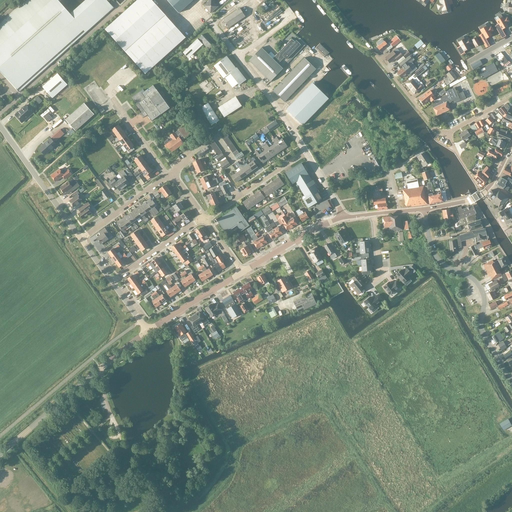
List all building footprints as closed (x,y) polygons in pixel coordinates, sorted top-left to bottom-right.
[(61,0),(26,0),(8,16),(5,19),(0,23),(0,71),(16,89),(19,93),(21,90),(47,67),(51,64),(50,64),(71,46),(74,43),(111,10),(114,8),(110,5),(106,0),(85,0),(70,14),(59,2),(61,0)] [(185,38),(165,15),(151,0),(137,0),(105,29),(145,74),(185,38)] [(166,0),(167,1),(179,13),(187,6),(193,0),(166,0)] [(211,0),(210,0),(204,6),(210,13),(218,7),(211,0)] [(446,9),(449,9),(448,5),(447,0),(443,0),(440,1),(441,4),(437,5),(438,9),(442,8),(442,10),(446,9)] [(240,8),(223,19),(228,28),(245,16),(240,8)] [(275,14),(270,17),(273,23),(279,21),(275,14)] [(499,19),(497,21),(498,24),(501,29),(507,26),(506,23),(509,21),(507,17),(504,19),(503,17),(502,17),(499,19)] [(485,39),(491,35),(490,32),(493,31),(491,27),(487,28),(487,27),(486,27),(480,30),(482,34),(485,39)] [(213,45),(203,34),(198,39),(208,50),(213,45)] [(197,39),(183,53),(187,57),(201,44),(197,39)] [(275,56),(274,57),(277,60),(276,62),(278,64),(280,61),(284,57),(286,59),(300,45),(296,40),(295,42),(292,39),(275,56)] [(382,39),(377,44),(379,46),(377,47),(381,52),(386,48),(388,51),(392,47),(389,43),(387,44),(384,41),(384,42),(382,39)] [(461,41),(459,43),(460,46),(463,51),(469,48),(468,45),(471,43),(469,39),(466,41),(465,39),(464,39),(461,41)] [(249,61),(270,81),(283,69),(261,48),(249,61)] [(393,51),(385,57),(389,63),(395,58),(397,61),(403,56),(400,52),(396,48),(393,51)] [(239,85),(246,80),(236,67),(235,68),(226,56),(214,66),(223,79),(225,77),(233,87),(237,84),(239,85)] [(402,68),(397,73),(397,74),(399,76),(402,79),(407,74),(408,75),(412,72),(411,71),(412,70),(407,65),(411,62),(413,61),(409,56),(399,64),(402,68)] [(316,69),(304,58),(272,91),(284,102),(316,69)] [(473,70),(482,64),(480,60),(471,65),(473,70)] [(479,73),(482,79),(497,71),(493,63),(481,70),(482,72),(479,73)] [(208,75),(210,74),(206,65),(200,68),(202,73),(206,71),(208,75)] [(424,66),(416,73),(418,76),(427,69),(424,66)] [(457,78),(451,71),(442,78),(445,82),(444,83),(447,86),(457,78)] [(67,85),(57,74),(42,87),(52,98),(67,85)] [(408,79),(410,81),(406,84),(410,89),(415,84),(416,84),(419,81),(414,74),(408,79)] [(463,81),(463,80),(466,78),(465,76),(461,78),(448,85),(449,88),(463,81)] [(210,82),(208,84),(206,81),(199,84),(204,94),(214,90),(210,82)] [(415,84),(410,89),(415,94),(424,86),(420,81),(419,81),(416,84),(415,84)] [(91,100),(101,97),(96,82),(86,85),(91,100)] [(286,110),(302,125),(328,99),(312,83),(286,110)] [(169,108),(153,85),(145,91),(141,93),(145,98),(138,103),(145,113),(151,121),(169,108)] [(454,88),(450,90),(446,92),(448,95),(440,99),(441,100),(432,105),(433,108),(436,115),(449,109),(446,103),(452,101),(453,103),(465,98),(462,92),(457,94),(454,88)] [(218,99),(223,96),(220,90),(214,93),(218,99)] [(430,91),(429,91),(419,99),(423,104),(430,99),(432,101),(435,98),(430,91)] [(236,97),(218,108),(224,117),(241,106),(236,97)] [(84,103),(65,120),(75,131),(94,114),(84,103)] [(211,125),(219,120),(208,103),(200,108),(211,125)] [(503,106),(498,110),(502,116),(503,117),(511,121),(511,112),(508,111),(510,107),(507,103),(503,106)] [(21,123),(33,113),(26,105),(15,115),(21,123)] [(511,129),(511,121),(503,117),(502,120),(507,123),(506,126),(511,129)] [(201,118),(197,121),(203,128),(207,125),(201,118)] [(267,127),(270,132),(278,126),(275,121),(267,127)] [(38,125),(29,132),(34,139),(43,131),(38,125)] [(112,130),(116,135),(122,130),(118,125),(112,130)] [(164,142),(166,145),(165,145),(170,153),(183,143),(181,141),(191,134),(184,125),(174,133),(170,135),(172,138),(169,141),(168,142),(167,140),(164,142)] [(497,129),(496,133),(498,134),(497,137),(498,138),(509,142),(510,138),(511,135),(508,134),(508,132),(500,129),(499,130),(497,129)] [(61,130),(52,138),(55,142),(64,134),(61,130)] [(116,135),(119,140),(126,135),(122,130),(116,135)] [(466,130),(459,135),(463,140),(464,139),(466,141),(468,139),(467,137),(470,135),(466,130)] [(119,140),(123,145),(129,141),(126,135),(119,140)] [(276,137),(274,139),(282,150),(287,146),(282,139),(279,141),(276,137)] [(39,149),(44,155),(50,150),(50,151),(56,145),(50,138),(44,144),(39,149)] [(503,149),(505,143),(498,139),(497,140),(496,141),(492,138),(491,139),(490,139),(489,142),(489,143),(503,149)] [(105,146),(99,139),(95,142),(100,149),(105,146)] [(275,144),(272,146),(277,153),(282,150),(274,139),(272,140),(275,144)] [(129,141),(123,145),(127,151),(129,153),(134,149),(133,149),(132,147),(133,146),(129,141)] [(267,144),(264,145),(272,157),(277,153),(272,146),(269,148),(267,144)] [(265,150),(262,153),(267,160),(272,157),(264,145),(262,147),(265,150)] [(413,145),(407,151),(410,154),(416,148),(413,145)] [(200,151),(198,153),(200,157),(203,155),(210,151),(207,147),(200,151)] [(92,155),(87,149),(83,151),(87,157),(92,155)] [(493,152),(489,150),(486,155),(495,159),(498,155),(501,156),(503,153),(495,149),(493,152)] [(257,151),(254,153),(262,164),(267,160),(262,153),(259,155),(257,151)] [(113,159),(109,153),(105,155),(109,162),(113,159)] [(417,157),(419,161),(421,160),(422,162),(421,163),(423,167),(430,162),(424,153),(417,157)] [(134,160),(138,166),(144,161),(140,156),(134,160)] [(192,162),(195,168),(205,163),(204,161),(201,163),(199,159),(192,162)] [(226,159),(216,166),(218,168),(220,166),(223,169),(230,164),(227,161),(226,159)] [(251,163),(248,165),(252,171),(257,167),(256,165),(253,161),(251,159),(249,161),(251,163)] [(138,166),(141,171),(148,166),(144,161),(138,166)] [(101,169),(95,162),(92,164),(97,171),(101,169)] [(195,168),(197,173),(204,170),(203,167),(206,165),(205,163),(195,168)] [(301,163),(285,173),(292,184),(296,182),(304,195),(301,197),(308,208),(315,204),(315,203),(323,198),(301,163)] [(243,165),(241,166),(247,175),(252,171),(248,165),(244,167),(243,165)] [(511,177),(511,175),(511,165),(510,169),(505,168),(503,172),(511,177)] [(143,173),(145,176),(144,176),(147,180),(152,176),(150,173),(152,171),(148,166),(141,171),(142,171),(139,173),(135,176),(136,178),(143,173)] [(240,170),(237,172),(241,178),(247,175),(241,166),(239,168),(240,170)] [(482,186),(488,180),(487,179),(491,175),(488,173),(490,170),(486,166),(480,173),(479,172),(473,178),(482,186)] [(59,169),(51,176),(55,182),(63,176),(65,179),(72,174),(68,169),(62,174),(59,169)] [(118,174),(121,178),(119,180),(124,187),(129,184),(125,178),(127,177),(123,171),(118,174)] [(428,171),(422,173),(424,181),(430,179),(428,171)] [(234,175),(232,172),(230,174),(232,176),(236,182),(241,178),(237,172),(234,175)] [(116,176),(113,178),(109,181),(109,182),(106,184),(110,189),(115,185),(119,191),(124,187),(119,180),(116,176)] [(200,179),(202,184),(215,179),(213,176),(209,178),(208,179),(206,176),(200,179)] [(279,177),(273,181),(278,189),(283,184),(279,177)] [(496,185),(505,190),(507,191),(509,187),(507,187),(510,182),(508,181),(501,177),(499,182),(497,182),(496,184),(496,185)] [(215,179),(202,184),(204,190),(211,187),(211,186),(218,183),(216,178),(215,179)] [(104,189),(97,179),(95,181),(102,190),(104,189)] [(408,189),(402,190),(406,206),(411,206),(411,207),(427,204),(423,186),(418,187),(417,179),(406,182),(408,189)] [(68,181),(59,188),(64,193),(70,189),(72,191),(80,186),(76,181),(71,185),(68,181)] [(273,181),(267,186),(272,193),(278,189),(273,181)] [(424,187),(426,197),(427,203),(429,203),(430,206),(437,204),(436,203),(443,202),(441,191),(433,193),(431,183),(427,184),(427,186),(424,187)] [(156,199),(157,198),(160,196),(158,193),(161,191),(166,197),(171,193),(165,185),(160,189),(153,194),(156,199)] [(223,186),(220,187),(223,195),(224,195),(228,193),(225,185),(223,186)] [(262,190),(261,191),(265,197),(267,196),(272,193),(267,186),(262,189),(262,190)] [(491,200),(490,202),(500,210),(502,208),(501,207),(508,198),(499,191),(496,194),(491,190),(486,196),(491,200)] [(82,201),(78,195),(79,194),(77,191),(72,194),(74,197),(69,201),(74,207),(82,201)] [(207,195),(209,201),(220,196),(223,195),(221,191),(215,194),(214,192),(207,195)] [(259,191),(255,194),(260,201),(264,198),(265,197),(261,191),(260,191),(259,191)] [(255,194),(249,198),(254,205),(260,201),(255,194)] [(221,198),(220,196),(209,201),(212,206),(219,203),(217,200),(221,198)] [(287,203),(284,197),(276,202),(280,207),(287,203)] [(146,201),(155,214),(155,215),(158,212),(156,209),(155,210),(153,208),(156,205),(151,198),(146,201)] [(249,198),(243,202),(248,209),(254,205),(249,198)] [(386,204),(385,198),(373,200),(373,205),(377,205),(377,210),(387,209),(386,204)] [(146,201),(141,205),(146,213),(149,211),(152,214),(153,216),(155,215),(155,214),(146,201)] [(84,210),(78,214),(82,219),(91,213),(88,209),(91,207),(88,202),(82,207),(84,210)] [(163,208),(164,209),(166,212),(170,209),(171,211),(175,209),(177,212),(183,208),(179,202),(171,208),(168,204),(163,208)] [(276,202),(269,206),(271,209),(272,211),(279,207),(278,205),(276,202)] [(141,205),(136,209),(144,220),(146,218),(143,215),(146,213),(141,205)] [(265,216),(271,212),(268,206),(261,210),(265,216)] [(459,213),(455,214),(459,226),(477,220),(476,217),(475,213),(476,213),(473,206),(462,210),(461,207),(457,208),(459,213)] [(214,220),(215,222),(217,221),(224,231),(235,224),(241,231),(249,225),(236,207),(217,220),(216,219),(214,220)] [(499,213),(502,217),(504,216),(506,220),(510,217),(511,216),(507,208),(499,213)] [(136,209),(131,212),(137,220),(139,218),(142,221),(144,220),(136,209)] [(299,209),(296,211),(298,216),(302,222),(308,218),(305,212),(304,212),(303,210),(300,212),(299,209)] [(443,220),(445,220),(446,222),(444,222),(444,226),(448,225),(448,220),(451,219),(451,218),(453,218),(452,213),(450,213),(450,209),(442,210),(443,220)] [(177,222),(182,218),(184,221),(190,217),(186,211),(172,221),(175,225),(178,224),(177,222)] [(131,212),(126,216),(136,229),(137,227),(136,226),(136,225),(134,222),(137,220),(131,212)] [(280,218),(283,223),(283,224),(287,231),(292,228),(288,221),(286,218),(285,216),(284,214),(282,215),(283,217),(280,218)] [(126,216),(121,219),(127,227),(130,225),(132,228),(134,227),(135,229),(136,229),(126,216)] [(151,221),(154,226),(161,222),(157,216),(151,221)] [(289,216),(286,218),(288,221),(292,228),(297,225),(293,218),(291,218),(290,216),(289,216)] [(384,228),(386,227),(388,227),(389,232),(402,231),(401,216),(390,217),(383,217),(384,228)] [(98,217),(91,220),(93,225),(100,222),(98,217)] [(124,229),(127,227),(121,219),(116,223),(124,234),(127,233),(124,229)] [(404,230),(412,229),(411,220),(402,222),(404,230)] [(467,225),(469,232),(482,227),(480,220),(467,225)] [(270,225),(267,221),(264,223),(267,227),(268,229),(266,230),(272,240),(277,237),(273,230),(272,228),(270,225)] [(154,226),(158,231),(165,227),(161,222),(154,226)] [(171,222),(167,225),(165,227),(158,231),(162,237),(168,232),(175,227),(171,222)] [(278,227),(273,230),(277,237),(282,234),(278,227)] [(101,235),(96,238),(101,244),(108,239),(106,236),(109,234),(104,228),(99,232),(101,235)] [(195,231),(200,238),(202,241),(205,239),(202,236),(205,234),(201,228),(195,231)] [(487,240),(488,239),(488,236),(486,236),(485,229),(472,232),(459,236),(461,241),(474,238),(476,243),(487,240)] [(341,230),(334,234),(341,244),(347,240),(348,241),(351,239),(348,234),(345,236),(341,230)] [(130,235),(134,241),(141,236),(137,231),(130,235)] [(412,231),(406,233),(408,239),(415,237),(412,231)] [(255,234),(251,236),(252,239),(251,239),(253,242),(257,249),(262,246),(258,239),(256,236),(255,234)] [(243,235),(237,238),(240,243),(246,240),(243,235)] [(134,241),(138,246),(144,241),(141,236),(134,241)] [(263,236),(258,239),(262,246),(267,243),(265,239),(267,238),(265,236),(263,237),(263,236)] [(176,244),(171,247),(175,253),(180,249),(178,246),(183,243),(181,240),(176,244)] [(489,240),(473,246),(474,249),(475,250),(483,247),(484,250),(491,247),(489,240)] [(138,246),(142,251),(148,246),(144,241),(138,246)] [(240,249),(245,256),(251,252),(247,246),(246,246),(244,243),(240,246),(241,249),(240,249)] [(328,244),(324,247),(332,259),(336,257),(328,244)] [(477,255),(476,253),(475,250),(472,246),(468,248),(473,257),(477,255)] [(213,247),(210,249),(209,250),(213,258),(218,256),(213,247)] [(370,247),(359,248),(360,257),(368,256),(368,253),(370,253),(370,247)] [(322,259),(317,251),(315,248),(312,251),(313,253),(310,255),(315,263),(322,259)] [(108,252),(112,258),(117,254),(113,249),(108,252)] [(175,253),(178,258),(183,254),(182,251),(180,249),(175,253)] [(183,254),(178,258),(182,263),(184,261),(187,265),(193,260),(186,252),(183,254)] [(112,258),(115,263),(120,259),(117,254),(112,258)] [(200,256),(202,260),(207,267),(210,265),(206,258),(204,254),(200,256)] [(220,254),(216,257),(216,258),(219,262),(218,262),(222,269),(225,267),(222,262),(224,260),(220,254)] [(342,256),(338,259),(342,265),(346,262),(342,256)] [(368,256),(360,257),(361,266),(371,265),(371,259),(369,259),(368,256)] [(497,260),(493,262),(500,276),(501,275),(505,273),(504,271),(500,273),(499,270),(502,268),(501,268),(507,265),(503,257),(497,260)] [(151,262),(149,264),(150,266),(152,269),(152,268),(155,267),(160,263),(156,258),(151,262)] [(214,265),(218,272),(222,269),(218,262),(219,262),(216,258),(211,260),(214,265)] [(124,264),(120,259),(115,263),(119,268),(124,264)] [(491,281),(500,276),(493,262),(492,260),(483,265),(489,277),(490,277),(491,279),(490,279),(490,280),(485,282),(486,283),(491,281)] [(155,267),(158,272),(164,268),(160,263),(155,267)] [(201,266),(202,269),(204,272),(207,278),(213,275),(209,268),(207,270),(205,267),(203,265),(201,266)] [(371,265),(361,266),(362,275),(370,274),(370,271),(372,271),(371,265)] [(158,272),(162,277),(167,273),(164,268),(158,272)] [(396,275),(403,283),(409,278),(407,276),(411,273),(407,269),(403,272),(401,270),(396,275)] [(321,270),(315,273),(320,282),(326,278),(321,270)] [(511,274),(510,271),(505,273),(501,275),(501,276),(504,282),(511,277),(511,274)] [(202,281),(207,278),(204,272),(198,275),(202,281)] [(191,274),(186,278),(190,283),(195,280),(191,274)] [(263,274),(257,278),(261,285),(264,283),(266,287),(268,290),(271,289),(270,287),(271,287),(269,285),(263,274)] [(132,275),(127,279),(131,284),(136,280),(132,275)] [(364,289),(361,286),(364,283),(357,275),(352,279),(354,281),(350,285),(357,294),(364,289)] [(171,276),(170,277),(165,280),(168,283),(170,286),(172,284),(170,281),(172,280),(174,279),(171,276)] [(282,292),(290,288),(284,277),(277,281),(279,286),(278,286),(282,292)] [(140,281),(138,283),(136,280),(131,284),(134,289),(140,285),(142,284),(145,282),(148,280),(146,278),(143,280),(141,281),(140,281)] [(186,278),(181,281),(185,287),(190,283),(186,278)] [(492,282),(485,286),(487,290),(490,289),(491,291),(499,286),(496,280),(492,282)] [(511,290),(511,289),(511,280),(508,282),(509,286),(503,289),(505,293),(511,290)] [(388,283),(383,288),(390,296),(396,291),(395,290),(400,286),(396,281),(392,284),(393,285),(391,286),(388,283)] [(140,285),(134,289),(138,294),(146,288),(144,285),(146,284),(145,282),(142,284),(140,285)] [(165,284),(167,287),(169,290),(166,291),(170,297),(176,294),(171,288),(170,286),(168,283),(165,284)] [(249,283),(243,286),(250,297),(253,295),(250,290),(252,289),(249,283)] [(177,284),(171,288),(176,294),(181,290),(177,284)] [(243,286),(238,289),(245,300),(242,295),(244,294),(247,299),(250,297),(243,286)] [(157,294),(156,291),(157,290),(155,288),(152,290),(161,304),(166,300),(162,294),(160,296),(158,294),(157,294)] [(238,289),(233,292),(237,298),(239,297),(242,302),(245,300),(238,289)] [(151,291),(144,296),(146,298),(151,295),(154,300),(152,302),(156,307),(161,304),(152,290),(151,291)] [(267,291),(260,295),(263,300),(269,296),(267,291)] [(492,291),(486,294),(489,301),(495,298),(494,297),(492,291)] [(260,294),(254,298),(252,299),(255,305),(263,300),(260,295),(260,294)] [(276,301),(273,294),(266,298),(270,304),(276,301)] [(312,294),(293,302),(298,313),(316,305),(312,294)] [(372,300),(370,297),(364,302),(371,310),(377,305),(376,304),(382,299),(378,294),(372,300)] [(225,306),(227,309),(227,310),(232,319),(241,314),(235,304),(235,305),(233,301),(230,296),(222,301),(225,306)] [(511,298),(509,300),(509,301),(497,306),(499,309),(505,307),(504,306),(508,305),(508,304),(510,303),(511,306),(511,305),(511,298)] [(245,303),(240,306),(242,310),(244,313),(249,311),(245,303)] [(205,308),(211,317),(217,313),(217,312),(221,309),(218,304),(215,306),(215,307),(213,308),(211,304),(205,308)] [(273,307),(267,310),(271,318),(277,315),(273,307)] [(199,312),(194,316),(199,324),(202,322),(204,326),(209,323),(206,317),(203,319),(199,312)] [(196,326),(199,324),(194,316),(189,319),(193,326),(191,327),(194,333),(199,330),(196,326)] [(184,333),(186,332),(181,324),(175,328),(173,330),(176,335),(179,333),(180,335),(178,336),(182,342),(188,338),(184,333)] [(191,342),(192,342),(195,347),(198,345),(197,343),(194,338),(190,331),(186,334),(191,342)] [(492,337),(496,343),(503,339),(499,333),(492,337)] [(504,356),(503,356),(506,360),(511,356),(511,354),(510,352),(504,356)] [(499,424),(503,431),(511,426),(508,419),(499,424)]
